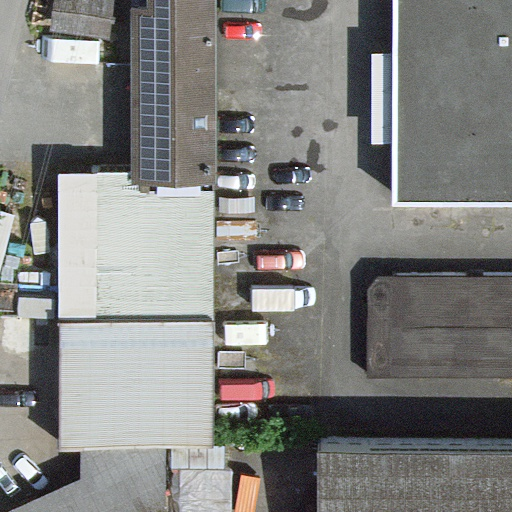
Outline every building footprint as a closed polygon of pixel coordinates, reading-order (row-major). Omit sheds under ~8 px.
[(65,312),(221,311),(218,0),(133,0),(134,70),(135,162),(64,163),(65,312)] [(511,0),(391,0),(391,194),(511,194),(511,0)] [(511,366),(511,268),(368,269),(368,368),(511,366)] [(0,511),(168,511),(168,449),(219,449),(221,311),(65,312),(60,311),(60,350),(60,449),(81,449),(81,468),(0,506),(0,511)] [(511,511),(511,442),(319,441),(318,511),(511,511)]
